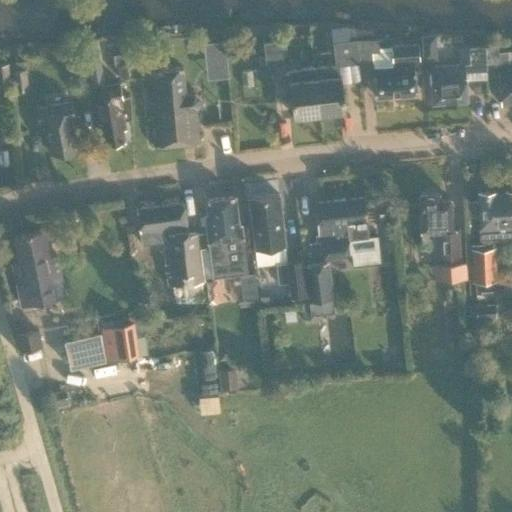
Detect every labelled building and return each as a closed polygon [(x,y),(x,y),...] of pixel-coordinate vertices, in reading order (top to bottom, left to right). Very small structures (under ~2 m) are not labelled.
[(355,26),(347,26),(348,36),(356,36),(355,26)] [(436,33),(422,34),(422,42),(436,41),(436,33)] [(283,63),(280,38),(263,40),(265,55),(266,62),(266,65),(283,63)] [(356,38),(333,41),(335,63),(339,63),(339,64),(358,62),(358,59),(356,38)] [(356,38),(358,59),(372,58),(371,50),(379,50),(378,38),(356,38)] [(97,42),(79,46),(85,83),(99,80),(96,63),(101,63),(97,42)] [(420,70),(418,42),(391,45),(392,61),(373,62),(375,95),(416,92),(414,70),(420,70)] [(115,65),(125,64),(124,44),(113,45),(115,65)] [(431,65),(430,65),(430,67),(433,101),(467,98),(465,78),(465,70),(486,69),(486,45),(469,46),(470,62),(458,63),(431,65)] [(498,45),(486,45),(487,65),(499,65),(499,63),(511,63),(511,50),(498,50),(498,45)] [(28,60),(28,53),(14,55),(15,59),(12,59),(15,88),(28,86),(25,60),(28,60)] [(0,84),(11,83),(9,62),(0,62),(0,84)] [(335,63),(314,66),(319,112),(345,109),(341,73),(340,73),(339,64),(339,63),(335,63)] [(129,76),(126,64),(118,65),(120,78),(129,76)] [(185,92),(182,66),(158,68),(158,72),(148,73),(154,145),(199,142),(197,112),(196,107),(197,107),(200,103),(201,101),(200,101),(200,96),(199,95),(195,92),(194,91),(185,92)] [(314,66),(289,69),(290,79),(289,79),(293,114),(319,112),(314,66)] [(511,67),(498,69),(501,104),(511,102),(511,67)] [(102,120),(106,142),(124,139),(122,128),(125,127),(124,119),(131,117),(129,95),(123,96),(120,81),(97,85),(99,100),(95,101),(99,121),(102,120)] [(75,115),(72,99),(36,106),(39,122),(45,121),(51,152),(76,147),(70,116),(75,115)] [(511,237),(511,188),(505,189),(505,191),(496,192),(496,189),(478,190),(478,199),(479,215),(480,239),(511,237)] [(439,198),(438,192),(420,193),(422,230),(439,229),(441,256),(459,255),(458,228),(451,228),(450,197),(439,198)] [(279,193),(249,196),(255,248),(285,245),(279,193)] [(241,222),(238,223),(235,195),(206,199),(208,212),(205,213),(211,261),(227,259),(224,239),(243,236),(241,222)] [(364,196),(315,202),(318,235),(342,233),(343,237),(320,239),(322,258),(328,258),(333,257),(352,254),(353,261),(381,258),(378,234),(368,235),(366,221),(367,221),(364,196)] [(478,199),(465,200),(466,216),(479,215),(478,199)] [(188,233),(183,201),(136,207),(139,230),(140,230),(142,243),(163,240),(168,284),(202,280),(196,231),(188,233)] [(388,204),(380,205),(381,216),(389,215),(388,204)] [(55,251),(51,252),(46,228),(13,235),(19,260),(12,261),(22,304),(64,295),(55,251)] [(482,246),(482,242),(469,243),(472,279),(469,280),(470,292),(493,290),(492,278),(497,277),(495,245),(482,246)] [(305,294),(301,258),(286,260),(290,296),(305,294)] [(322,258),(303,261),(308,297),(309,297),(333,294),(329,269),(328,258),(322,258)] [(432,262),(433,278),(467,277),(466,261),(432,262)] [(481,300),(482,316),(501,314),(499,299),(481,300)] [(135,335),(132,315),(115,318),(115,322),(101,324),(106,358),(138,353),(135,335)] [(42,343),(38,326),(15,331),(18,347),(42,343)] [(135,335),(138,353),(146,352),(144,334),(135,335)] [(219,369),(221,388),(237,387),(236,368),(219,369)] [(68,394),(51,397),(53,407),(69,403),(68,394)]
